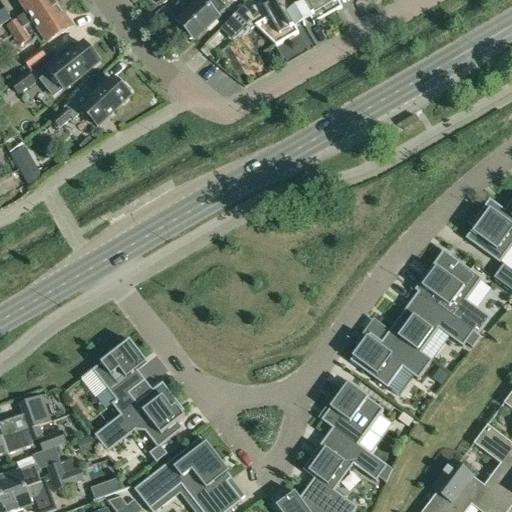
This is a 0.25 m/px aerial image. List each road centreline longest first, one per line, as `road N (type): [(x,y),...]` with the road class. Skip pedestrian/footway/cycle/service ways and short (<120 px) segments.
road 1 (tertiary): [(99,263),(505,28)]
road 2 (residential): [(313,375),(396,259),(511,152)]
road 3 (residential): [(186,376),(266,479),(284,454),(313,375)]
road 4 (residential): [(217,114),(234,113),(427,0)]
road 5 (residential): [(217,114),(172,80),(103,0)]
road 6 (residential): [(99,263),(186,376)]
road 7 (residential): [(186,376),(242,398),(270,397),(313,375)]
